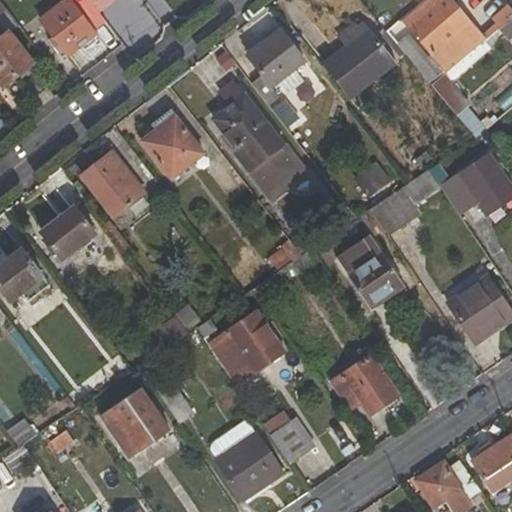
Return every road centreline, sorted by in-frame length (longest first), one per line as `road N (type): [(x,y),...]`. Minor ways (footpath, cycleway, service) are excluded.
road 1 (residential): [(244,0),(0,197)]
road 2 (residential): [(511,384),(326,511)]
